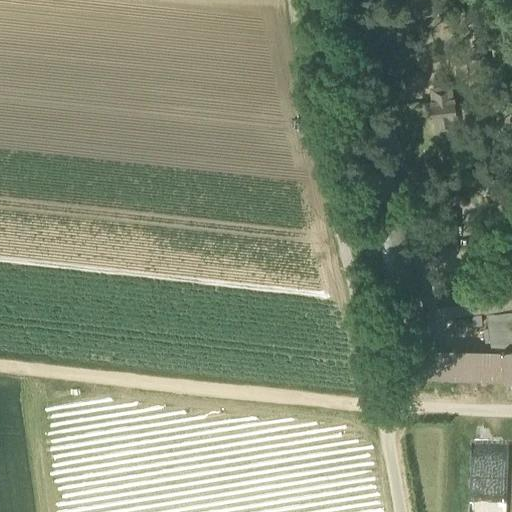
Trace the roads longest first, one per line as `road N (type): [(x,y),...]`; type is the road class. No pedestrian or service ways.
road 1 (track): [(293,0),(297,53),(384,408)]
road 2 (residential): [(511,412),(384,408)]
